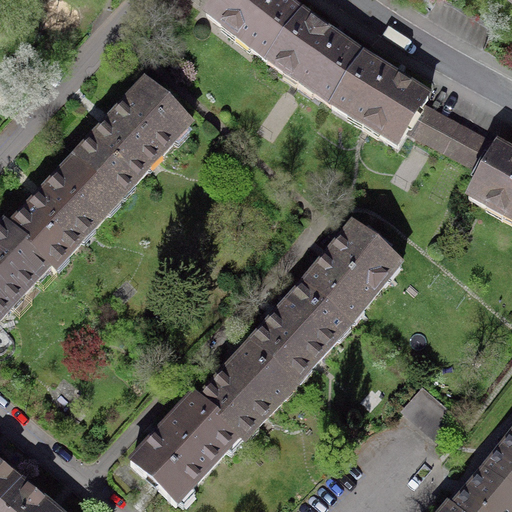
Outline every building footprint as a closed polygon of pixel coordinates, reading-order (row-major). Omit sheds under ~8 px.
[(219,0),(206,17),(268,65),(302,19),(278,0),(219,0)] [(493,28),(509,0),(445,0),(467,12),(493,28)] [(268,65),(331,109),(363,61),(337,43),(338,41),(333,38),(329,36),(328,36),(302,19),(268,65)] [(398,150),(407,135),(445,155),(459,129),(423,109),(428,101),(399,83),(400,82),(395,79),(391,76),(390,77),(363,61),(331,109),(398,150)] [(112,124),(77,162),(121,203),(191,127),(146,86),(112,124)] [(511,224),(511,157),(459,129),(445,155),(482,175),(469,201),(511,224)] [(121,203),(77,162),(44,197),(11,233),(6,228),(5,228),(55,274),(121,203)] [(0,233),(0,322),(49,270),(54,275),(55,274),(5,228),(0,233)] [(329,259),(305,288),(351,327),(400,267),(354,229),(329,259)] [(351,327),(305,288),(279,318),(252,347),(297,388),(351,327)] [(297,388),(252,347),(226,376),(200,404),(195,399),(194,399),(244,445),(297,388)] [(423,390),(403,412),(422,428),(441,444),(459,421),(423,390)] [(163,433),(132,467),(176,508),(238,441),(243,446),(244,445),(194,399),(163,433)] [(511,440),(505,450),(500,447),(498,448),(496,449),(495,451),(494,452),(493,455),(492,457),(497,460),(485,475),(505,492),(508,489),(511,492),(511,440)] [(0,469),(0,508),(19,485),(0,469)] [(511,511),(511,492),(508,489),(505,492),(485,475),(473,490),(468,486),(466,487),(464,488),(463,490),(461,491),(460,493),(460,496),(464,499),(455,511),(451,508),(447,511),(511,511)] [(19,485),(0,508),(0,511),(50,511),(19,485)]
